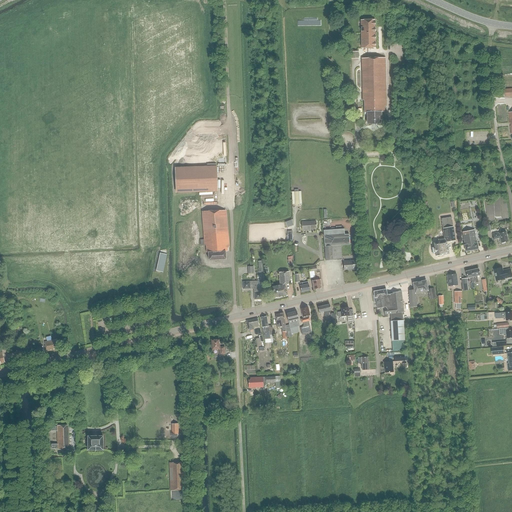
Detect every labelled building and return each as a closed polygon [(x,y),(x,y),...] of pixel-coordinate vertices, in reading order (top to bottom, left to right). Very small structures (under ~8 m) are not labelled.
[(375,19),(361,20),(361,28),(362,34),(362,40),(362,44),(362,48),(376,48),(376,43),(376,35),(375,24),(375,19)] [(362,58),(362,64),(363,100),(365,100),(365,112),(368,112),(368,123),(381,122),(381,112),(385,112),(385,106),(387,106),(386,57),(362,58)] [(207,166),(175,167),(176,192),(216,191),(215,165),(215,164),(207,164),(207,166)] [(301,204),(301,191),(298,192),(298,189),(294,190),(294,192),(292,192),(292,204),(301,204)] [(227,246),(229,246),(226,209),(202,211),(204,240),(204,245),(206,245),(206,252),(208,252),(209,260),(226,259),(225,251),(228,250),(227,246)] [(441,220),(443,229),(444,239),(438,240),(439,243),(434,243),(435,248),(432,248),(433,254),(435,253),(436,256),(437,257),(440,257),(441,255),(449,254),(448,248),(447,248),(446,242),(455,240),(452,218),(441,220)] [(315,228),(316,228),(316,221),(302,222),(303,230),(315,230),(315,228)] [(324,231),(326,261),(342,260),(341,246),(350,245),(349,235),(345,235),(345,230),(343,230),(343,226),(337,227),(337,230),(324,231)] [(466,252),(478,249),(477,243),(476,243),(474,230),(463,232),(465,245),(466,252)] [(501,243),(508,242),(506,232),(500,233),(499,232),(493,234),(494,239),(500,238),(501,243)] [(167,255),(160,253),(156,271),(163,272),(167,255)] [(344,261),(344,263),(345,270),(357,270),(356,261),(344,261)] [(502,268),(494,270),(494,271),(493,272),(494,274),(495,275),(497,281),(505,279),(505,278),(511,276),(511,275),(511,269),(503,271),(502,268)] [(475,283),(478,283),(477,276),(480,275),(479,269),(472,270),(473,273),(475,282),(475,283)] [(475,282),(473,273),(472,270),(466,272),(467,278),(471,278),(472,283),(475,282)] [(285,285),(290,284),(289,272),(279,272),(280,285),(273,287),(275,298),(287,295),(285,285)] [(457,286),(457,285),(456,274),(447,275),(448,286),(457,286)] [(320,285),(321,285),(320,280),(318,280),(318,278),(314,279),(314,281),(312,281),(314,290),(321,288),(320,285)] [(416,294),(428,291),(430,299),(436,298),(434,288),(428,290),(426,280),(413,283),(414,290),(409,291),(410,308),(417,307),(416,294)] [(243,289),(254,289),(258,289),(257,281),(243,282),(243,289)] [(254,289),(254,300),(262,300),(261,281),(257,281),(258,289),(254,289)] [(299,284),(301,292),(310,290),(308,282),(299,284)] [(386,289),(374,292),(375,298),(376,298),(378,309),(384,307),(384,315),(385,315),(387,315),(391,315),(391,314),(402,312),(403,312),(404,312),(402,291),(392,293),(392,294),(387,294),(386,289)] [(322,306),(318,307),(319,313),(324,312),(325,316),(330,315),(329,313),(331,312),(330,305),(325,306),(325,305),(322,306)] [(302,314),(302,317),(303,317),(303,318),(301,319),(302,323),(303,322),(304,326),(302,327),(300,328),(302,334),(311,332),(309,321),(310,321),(309,316),(310,316),(308,307),(301,309),(302,314)] [(354,321),(353,314),(353,309),(349,310),(348,307),(341,308),(342,312),(340,312),(341,317),(346,316),(346,317),(347,317),(348,322),(354,321)] [(297,311),(286,314),(288,321),(290,328),(291,331),(287,331),(288,337),(292,337),(292,334),(299,332),(298,326),(300,326),(298,319),(297,311)] [(403,320),(403,312),(391,314),(391,315),(391,321),(392,341),(405,340),(404,320),(403,320)] [(506,318),(506,321),(511,320),(511,312),(506,313),(502,313),(495,313),(496,319),(504,318),(506,318)] [(279,314),(276,315),(277,321),(276,321),(277,327),(280,327),(286,326),(284,314),(283,313),(282,313),(281,313),(280,314),(279,314)] [(272,329),(269,329),(269,326),(268,326),(267,317),(261,318),(262,327),(263,331),(263,332),(264,340),(270,339),(270,335),(272,335),(272,329)] [(257,318),(247,321),(249,331),(254,329),(255,334),(256,335),(261,334),(261,332),(257,318)] [(511,330),(509,331),(509,328),(499,329),(500,335),(503,335),(504,336),(506,336),(506,339),(511,338),(511,330)] [(59,347),(61,347),(59,340),(57,341),(56,339),(44,341),(47,352),(59,349),(59,347)] [(219,349),(219,354),(225,354),(224,346),(219,346),(219,340),(212,340),(212,349),(219,349)] [(504,347),(491,348),(492,355),(504,354),(504,347)] [(362,370),(369,370),(369,363),(368,363),(368,357),(358,358),(358,363),(362,362),(362,370)] [(393,362),(384,362),(385,373),(394,372),(393,362)] [(275,377),(263,377),(251,378),(251,380),(249,380),(249,386),(251,386),(251,388),(263,387),(263,383),(266,383),(275,382),(275,377)] [(68,425),(57,425),(57,427),(51,427),(51,431),(57,431),(57,444),(51,444),(51,449),(58,448),(58,450),(69,449),(68,425)] [(103,436),(88,436),(88,450),(103,450),(103,436)] [(184,461),(169,462),(169,467),(173,467),(173,480),(170,480),(170,490),(185,490),(184,461)]
